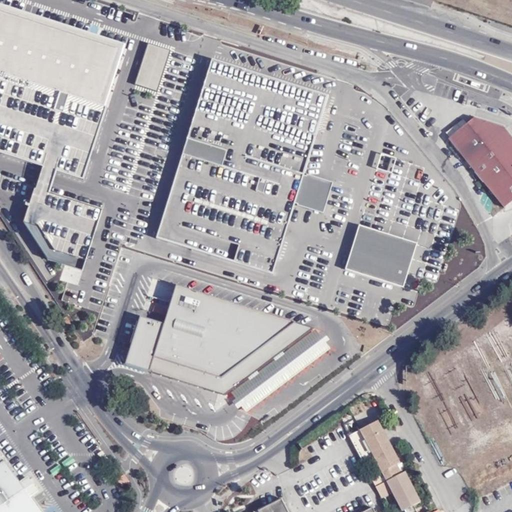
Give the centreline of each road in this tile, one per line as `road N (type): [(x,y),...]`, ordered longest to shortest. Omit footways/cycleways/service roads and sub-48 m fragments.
road 1 (unclassified): [(129,0),(382,90),(511,263)]
road 2 (secondary): [(242,0),(511,81)]
road 3 (secondary): [(511,50),(351,0)]
road 4 (residential): [(379,364),(511,265)]
road 5 (residential): [(447,511),(379,364)]
road 6 (unclassified): [(68,364),(0,242)]
road 7 (unclassified): [(206,484),(267,454),(311,416)]
